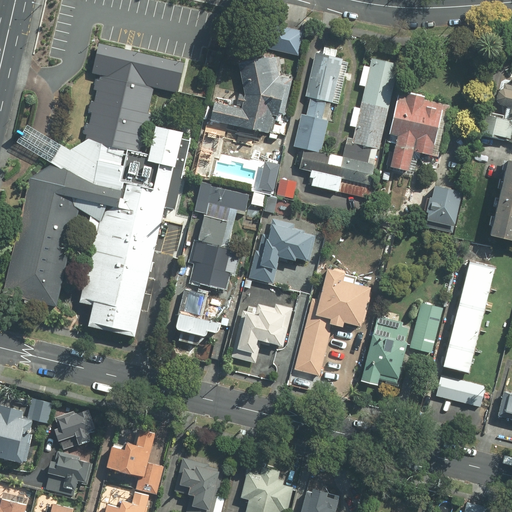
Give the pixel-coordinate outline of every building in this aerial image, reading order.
[(303,31),(268,25),(264,48),(299,54),(303,31)] [(17,142),(51,162),(27,178),(1,294),(56,306),(78,207),(96,220),(79,297),(93,300),(87,327),(135,337),(164,206),(183,132),(156,127),(149,154),(138,153),(153,85),(174,89),(181,63),(96,43),(89,70),(100,73),(84,142),(71,150),(28,124),(17,142)] [(304,97),(310,98),(306,113),(300,112),(293,147),(322,153),(343,57),(314,51),(304,97)] [(228,131),(228,127),(284,136),(289,114),(285,114),(293,76),(283,73),(279,56),(239,64),(245,95),(241,107),(214,103),(211,120),(204,119),(199,149),(214,151),(217,130),(228,131)] [(399,65),(371,58),(369,67),(364,66),(359,85),(365,87),(360,109),(355,108),(350,126),(355,127),(351,143),(378,149),(399,65)] [(502,81),(497,107),(510,110),(508,119),(487,114),(483,134),(511,140),(511,82),(511,83),(502,81)] [(396,136),(389,167),(408,172),(413,152),(436,158),(449,104),(399,92),(389,134),(396,136)] [(311,172),(307,185),(335,192),(331,207),(362,214),(377,151),(346,143),(342,159),(303,149),(298,170),(311,172)] [(511,161),(508,161),(489,236),(511,241),(511,161)] [(193,261),(196,261),(189,291),(185,290),(175,330),(206,337),(207,332),(219,335),(221,325),(227,327),(229,320),(220,318),(222,309),(228,310),(235,283),(232,283),(234,274),(222,271),(242,193),(201,183),(194,211),(204,214),(193,261)] [(434,186),(425,220),(453,227),(462,194),(434,186)] [(309,262),(316,236),(293,230),(294,225),(273,220),(269,236),(262,234),(250,279),(273,285),(280,259),(294,262),(295,259),(309,262)] [(496,268),(470,261),(442,366),(468,373),(496,268)] [(319,299),(311,297),(294,370),(320,376),(332,326),(343,328),(344,323),(362,328),(372,289),(343,281),(345,273),(328,268),(319,299)] [(259,305),(258,309),(249,307),(248,311),(243,310),(233,358),(256,363),(259,352),(255,348),(257,342),(284,348),(292,308),(276,304),(275,308),(259,305)] [(417,315),(414,327),(379,317),(361,381),(378,385),(380,375),(398,380),(407,347),(432,353),(441,321),(417,315)] [(441,376),(436,396),(480,407),(485,387),(441,376)] [(511,392),(504,390),(496,416),(511,420),(511,392)] [(34,418),(34,421),(48,425),(55,400),(40,396),(34,418)] [(31,430),(34,418),(27,416),(28,412),(0,404),(0,458),(15,462),(24,428),(31,430)] [(94,439),(83,412),(53,424),(64,452),(94,439)] [(136,489),(157,495),(164,468),(148,463),(156,433),(118,422),(105,468),(139,477),(136,489)] [(86,483),(90,463),(78,461),(79,455),(58,451),(56,462),(49,461),(47,475),(64,477),(63,484),(47,482),(46,491),(75,496),(77,482),(86,483)] [(182,458),(173,492),(177,493),(179,486),(189,489),(187,496),(193,497),(191,507),(188,506),(186,511),(213,511),(225,470),(182,458)] [(247,501),(244,511),(287,511),(293,487),(283,485),(287,469),(249,460),(240,499),(247,501)] [(335,511),(339,497),(306,489),(300,511),(335,511)] [(1,499),(0,505),(0,494),(1,491),(0,491),(0,511),(25,511),(27,504),(1,499)] [(144,511),(149,495),(135,492),(132,503),(122,500),(119,508),(106,505),(104,511),(144,511)]
